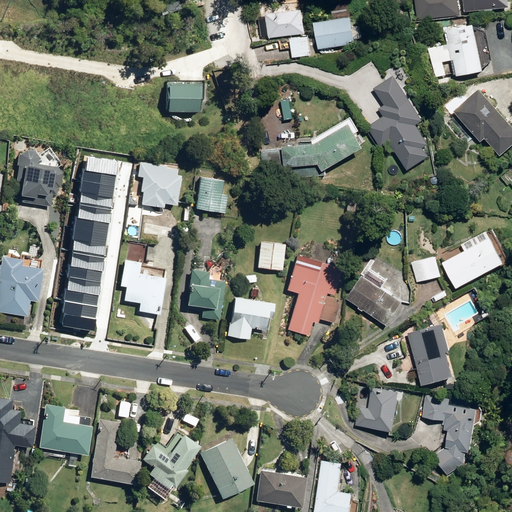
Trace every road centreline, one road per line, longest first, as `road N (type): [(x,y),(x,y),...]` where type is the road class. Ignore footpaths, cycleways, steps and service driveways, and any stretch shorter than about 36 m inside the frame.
road 1 (residential): [(0,348),(296,392)]
road 2 (unknown): [(234,0),(248,47),(350,85)]
